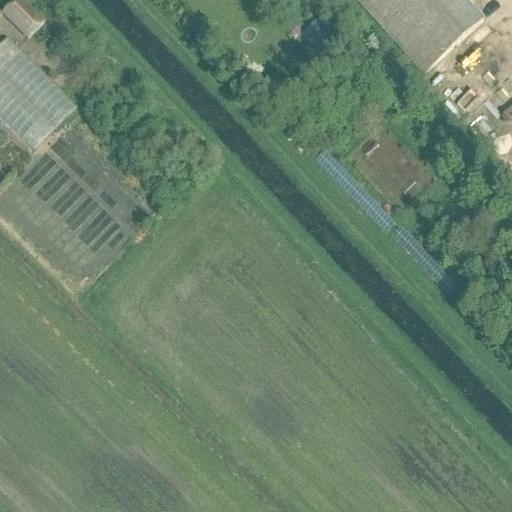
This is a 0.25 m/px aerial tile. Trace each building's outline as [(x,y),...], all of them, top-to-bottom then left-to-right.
[(482,25),(458,0),(352,0),(423,78),(482,25)] [(18,3),(2,18),(11,27),(27,12),(28,11),(19,1),(18,3)] [(325,65),(345,48),(323,24),(303,41),(325,65)] [(484,39),(469,51),(477,61),(491,50),(484,39)] [(8,44),(0,51),(0,122),(33,156),(76,113),(8,44)] [(476,76),(484,83),(505,60),(498,53),(476,76)] [(462,77),(442,85),(446,96),(466,88),(462,77)]
